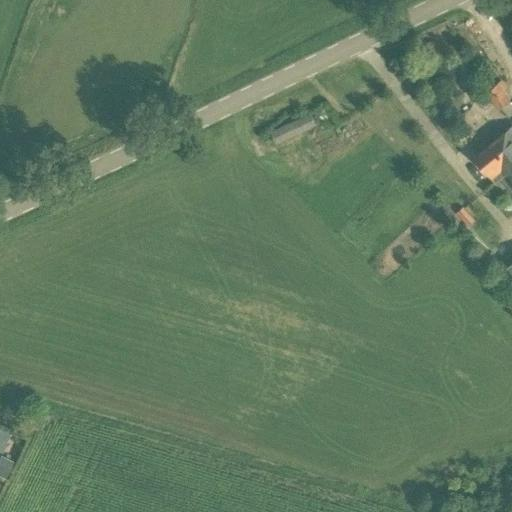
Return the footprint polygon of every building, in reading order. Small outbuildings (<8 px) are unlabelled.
[(498,109),(510,99),(497,83),(485,92),(498,109)] [(511,125),(475,156),(494,181),(500,176),(511,190),(511,125)] [(347,171),(370,150),(351,129),(328,150),(347,171)] [(468,226),(475,219),(463,206),(456,212),(468,226)] [(13,461),(0,455),(0,476),(5,479),(13,461)]
